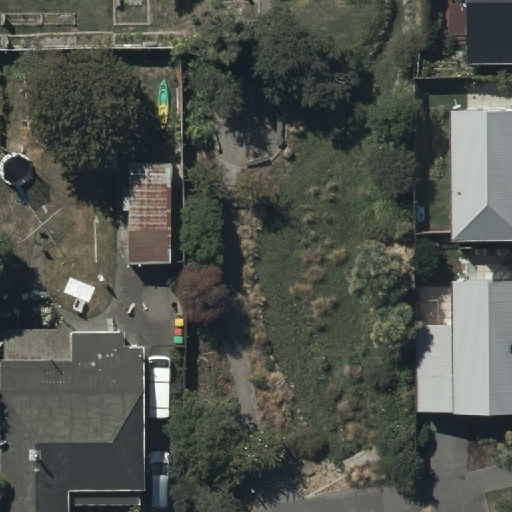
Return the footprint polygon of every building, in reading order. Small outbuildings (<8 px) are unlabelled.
[(511,0),(468,0),(469,68),(511,67),(511,0)] [(511,114),(453,115),(453,246),(511,246),(511,114)] [(172,137),(123,137),(123,190),(120,190),(120,212),(124,212),(124,269),(172,269),(172,137)] [(453,327),(416,327),(417,414),(453,414),(453,418),(511,417),(511,287),(453,288),(453,327)] [(1,362),(0,362),(0,511),(67,511),(67,508),(136,507),(133,351),(118,351),(118,333),(1,334),(1,362)]
